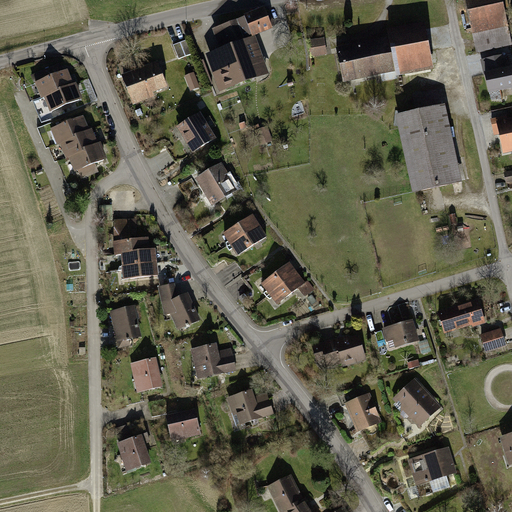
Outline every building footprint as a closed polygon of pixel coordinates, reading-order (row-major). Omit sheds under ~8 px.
[(500,0),(461,0),(473,52),(511,44),(500,0)] [(204,56),(217,94),(267,76),(254,37),(270,31),(263,11),(211,30),(218,51),(204,56)] [(385,33),(386,39),(394,73),(395,77),(433,69),(423,25),(385,33)] [(322,39),(306,41),(309,58),(324,55),(322,39)] [(344,84),(394,73),(386,39),(336,50),(344,84)] [(184,41),(171,46),(177,59),(190,54),(184,41)] [(501,55),(478,60),(486,94),(511,88),(511,67),(504,69),(501,55)] [(155,63),(119,77),(130,104),(166,90),(155,63)] [(33,85),(39,99),(40,98),(72,85),(65,71),(33,85)] [(40,98),(47,114),(80,100),(73,84),(72,85),(40,98)] [(394,119),(411,196),(459,185),(442,108),(394,119)] [(174,129),(190,155),(214,139),(198,114),(174,129)] [(496,135),(501,154),(511,151),(511,117),(505,120),(504,116),(488,120),(492,136),(496,135)] [(49,132),(55,145),(57,144),(87,131),(82,118),(49,132)] [(57,144),(63,159),(65,158),(96,145),(90,130),(87,131),(57,144)] [(96,145),(65,158),(72,173),(105,160),(99,144),(96,145)] [(194,180),(211,207),(237,191),(220,164),(194,180)] [(511,170),(501,173),(504,183),(511,180),(511,170)] [(221,235),(228,247),(258,228),(251,217),(221,235)] [(133,220),(111,221),(111,243),(134,240),(133,220)] [(228,247),(236,258),(265,239),(258,228),(228,247)] [(110,243),(112,257),(118,256),(146,252),(145,239),(134,240),(111,243),(110,243)] [(118,256),(120,269),(155,265),(153,251),(146,252),(118,256)] [(120,269),(122,282),(156,277),(155,265),(120,269)] [(260,284),(267,295),(296,276),(289,265),(260,284)] [(267,295),(274,306),(304,288),(296,276),(267,295)] [(302,289),(307,296),(317,289),(312,282),(302,289)] [(176,331),(198,321),(186,294),(175,299),(172,285),(156,289),(163,316),(168,314),(176,331)] [(476,300),(435,313),(442,335),(483,323),(476,300)] [(131,307),(108,313),(116,345),(139,339),(131,307)] [(417,342),(411,322),(381,331),(387,351),(417,342)] [(500,330),(480,336),(484,353),(504,347),(500,330)] [(324,360),(327,370),(364,360),(357,333),(317,344),(319,350),(310,352),(313,363),(324,360)] [(213,344),(189,350),(197,382),(236,372),(231,351),(216,355),(213,344)] [(154,360),(129,365),(135,393),(159,388),(154,360)] [(417,429),(441,407),(416,379),(392,401),(417,429)] [(251,390),(225,399),(235,428),(270,415),(266,402),(256,405),(251,390)] [(344,404),(357,434),(380,424),(367,394),(344,404)] [(162,400),(147,403),(150,416),(165,413),(162,400)] [(164,419),(170,442),(199,436),(193,412),(164,419)] [(125,424),(130,439),(140,435),(145,434),(140,419),(125,424)] [(508,466),(511,465),(511,433),(500,438),(508,466)] [(130,439),(115,444),(125,473),(150,464),(140,435),(130,439)] [(454,475),(447,450),(406,461),(417,499),(449,489),(445,477),(454,475)] [(289,477),(266,487),(277,511),(343,511),(341,508),(335,511),(311,511),(303,499),(301,500),(289,477)]
